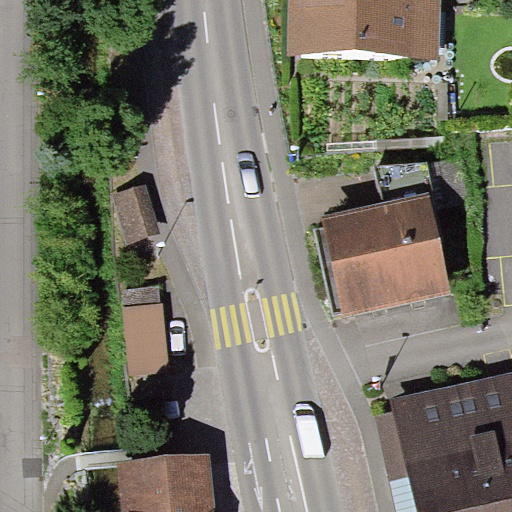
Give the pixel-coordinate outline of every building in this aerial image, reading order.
[(289,0),(288,61),(440,64),(441,0),(289,0)] [(375,170),(385,213),(429,203),(432,212),(436,212),(427,167),(375,170)] [(113,197),(128,246),(161,236),(148,187),(113,197)] [(375,215),(322,227),(344,324),(452,300),(432,212),(429,203),(385,213),(375,215)] [(126,309),(161,306),(159,288),(124,291),(126,309)] [(124,310),(130,379),(170,375),(163,306),(161,306),(126,309),(124,310)] [(511,511),(511,376),(391,405),(393,417),(416,511),(511,511)] [(416,511),(393,417),(379,419),(399,511),(416,511)] [(119,467),(123,511),(215,511),(211,459),(119,467)]
